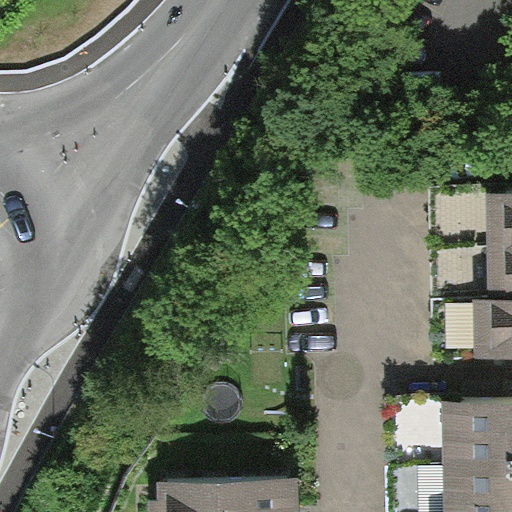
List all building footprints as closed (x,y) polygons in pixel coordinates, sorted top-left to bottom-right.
[(434,366),(476,367),(475,311),(491,311),(488,202),(490,192),(433,192),(434,366)] [(511,201),(488,202),(491,311),(475,311),(476,367),(511,365),(511,201)] [(389,511),(444,511),(442,409),(441,396),(387,397),(389,511)] [(511,511),(511,407),(442,409),(444,511),(511,511)] [(299,511),(299,480),(160,485),(161,509),(150,509),(150,511),(299,511)]
